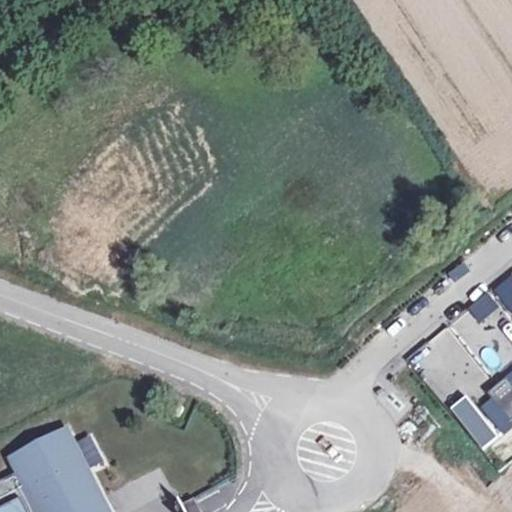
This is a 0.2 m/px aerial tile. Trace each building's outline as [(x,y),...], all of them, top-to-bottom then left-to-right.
[(511,274),(491,292),(511,317),(511,274)] [(293,390),(294,375),(257,371),(255,385),(293,390)] [(497,405),(511,422),(511,385),(507,380),(489,395),(497,405)] [(166,404),(162,413),(179,420),(182,410),(166,404)] [(511,422),(497,405),(487,412),(503,432),(511,424),(511,422)] [(0,511),(20,501),(25,511),(107,511),(76,450),(66,430),(10,458),(17,473),(0,481),(0,511)] [(110,511),(79,448),(76,450),(107,511),(110,511)] [(199,511),(193,500),(181,507),(183,511),(199,511)] [(0,511),(25,511),(20,501),(0,511)]
